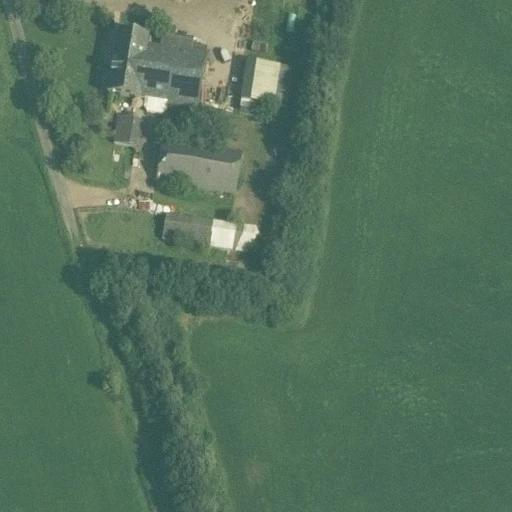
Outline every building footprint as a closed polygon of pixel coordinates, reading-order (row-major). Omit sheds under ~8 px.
[(169,80),(165,104),(197,109),(206,56),(146,47),(147,38),(117,33),(111,70),(169,80)] [(277,68),(271,107),(288,110),(293,70),(277,68)] [(107,95),(165,104),(169,80),(111,70),(107,95)] [(135,149),(140,126),(117,123),(112,146),(135,149)] [(235,196),(242,155),(162,142),(155,183),(235,196)] [(251,256),(255,229),(166,216),(162,243),(251,256)]
